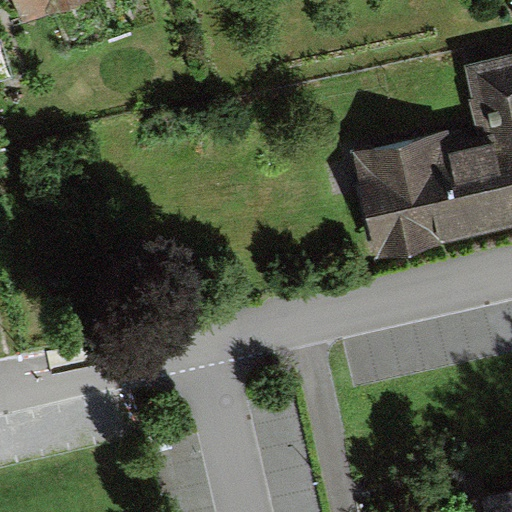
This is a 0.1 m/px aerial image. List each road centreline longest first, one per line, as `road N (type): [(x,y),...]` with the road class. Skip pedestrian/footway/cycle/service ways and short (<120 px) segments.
road 1 (residential): [(511,272),(196,345)]
road 2 (residential): [(196,345),(0,389)]
road 3 (residential): [(235,511),(196,345)]
